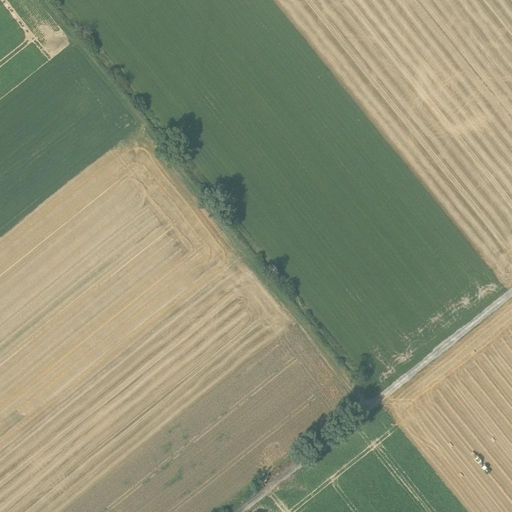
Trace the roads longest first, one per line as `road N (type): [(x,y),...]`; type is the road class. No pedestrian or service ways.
road 1 (track): [(367,410),(39,0)]
road 2 (track): [(511,294),(237,511)]
